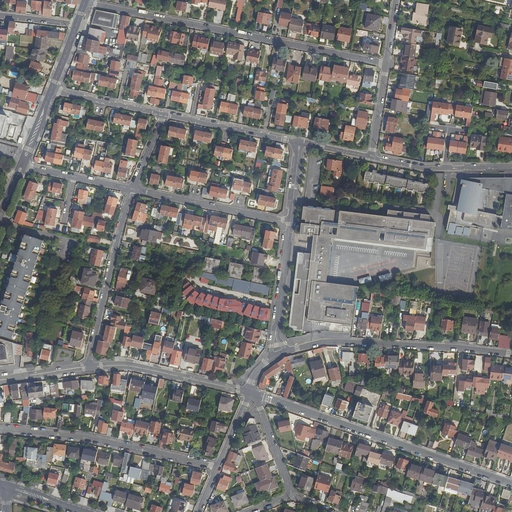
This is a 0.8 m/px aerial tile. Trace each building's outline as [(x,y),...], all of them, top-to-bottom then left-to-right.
[(45,2),(45,0),(42,0),(42,1),(41,1),(41,2),(33,1),(32,9),(40,10),(39,15),(43,16),(45,2)] [(210,0),(209,7),(216,9),(218,9),(225,11),(227,0),(210,0)] [(238,0),(237,5),(239,6),(236,23),(240,23),(243,10),(244,0),(238,0)] [(16,12),(26,14),(27,2),(18,1),(16,12)] [(53,3),(45,2),(43,16),(51,17),(53,3)] [(176,10),(190,13),(192,5),(178,2),(176,10)] [(428,5),(418,3),(416,13),(414,12),(413,15),(415,15),(413,22),(425,24),(426,17),(427,17),(428,15),(427,15),(428,5)] [(96,10),(93,24),(115,29),(118,15),(96,10)] [(258,12),(256,22),(268,25),(269,21),(269,19),(271,19),(272,15),(258,12)] [(290,27),(292,16),(292,14),(281,12),(279,25),(280,26),(282,27),(284,26),(286,26),(290,27)] [(378,30),(381,17),(368,15),(366,28),(378,30)] [(129,26),(131,17),(124,16),(122,25),(121,25),(120,30),(128,31),(129,26)] [(296,17),(292,16),(290,27),(289,30),(293,31),(302,32),(304,21),(295,19),(296,17)] [(15,32),(16,22),(10,22),(9,32),(8,34),(19,35),(19,33),(15,32)] [(307,24),(305,34),(318,36),(319,29),(311,27),(311,25),(307,24)] [(323,24),(321,35),(329,37),(328,38),(333,39),(336,27),(323,24)] [(150,26),(145,25),(143,36),(143,37),(141,48),(143,49),(144,43),(147,44),(148,40),(158,42),(162,30),(150,28),(150,26)] [(128,31),(126,39),(139,42),(141,30),(137,29),(137,27),(129,26),(128,31)] [(491,38),(493,30),(479,26),(475,42),(486,45),(488,37),(491,38)] [(344,40),(344,41),(349,42),(351,30),(339,27),(337,38),(344,40)] [(461,34),(462,29),(451,27),(448,43),(459,46),(460,39),(462,39),(464,34),(461,34)] [(91,28),(89,37),(101,40),(103,30),(91,28)] [(416,35),(417,30),(405,28),(405,29),(402,28),(400,39),(406,40),(407,34),(416,35)] [(48,38),(49,32),(38,31),(38,30),(33,30),(32,36),(38,37),(48,38)] [(120,44),(125,45),(126,39),(128,31),(120,30),(117,43),(120,44)] [(169,31),(165,41),(188,46),(190,36),(169,31)] [(193,47),(208,50),(210,40),(204,39),(199,38),(200,36),(195,35),(193,47)] [(82,36),(78,49),(94,53),(100,54),(100,52),(98,52),(100,42),(101,40),(89,37),(88,38),(82,36)] [(36,50),(47,51),(49,38),(48,38),(38,37),(36,50)] [(100,52),(100,54),(104,55),(118,58),(120,50),(103,46),(103,42),(100,42),(98,52),(100,52)] [(223,54),(225,44),(213,42),(211,54),(223,56),(223,54)] [(370,45),(371,44),(369,44),(369,45),(365,44),(363,50),(378,53),(380,43),(373,42),(373,45),(372,46),(370,45)] [(247,59),(248,50),(244,49),(245,46),(241,45),(240,47),(237,46),(238,44),(229,43),(227,53),(235,55),(234,59),(241,61),(242,58),(247,59)] [(405,53),(403,53),(402,58),(414,59),(416,45),(407,43),(405,53)] [(7,46),(6,58),(13,58),(14,47),(7,46)] [(31,58),(43,62),(47,51),(36,50),(35,49),(31,58)] [(181,71),(187,72),(188,64),(184,63),(185,56),(159,50),(158,57),(154,56),(151,65),(153,65),(157,66),(158,59),(183,64),(181,71)] [(138,62),(146,64),(148,55),(143,54),(142,58),(138,57),(138,62)] [(81,55),(79,63),(84,64),(87,65),(89,56),(81,55)] [(402,58),(401,57),(400,63),(403,63),(401,71),(412,73),(413,65),(415,66),(416,60),(414,59),(402,58)] [(112,61),(110,70),(119,72),(121,60),(115,59),(114,62),(112,61)] [(272,69),(285,72),(287,62),(274,59),(272,69)] [(28,71),(38,74),(41,65),(32,62),(28,71)] [(287,80),(299,83),(302,68),(298,67),(298,65),(289,63),(287,75),(289,75),(287,80)] [(84,69),(81,82),(89,83),(90,80),(95,81),(96,75),(91,73),(91,74),(86,74),(88,66),(84,65),(84,69)] [(303,79),(316,82),(318,69),(305,66),(303,79)] [(348,75),(350,69),(334,66),(333,69),(331,79),(347,82),(348,75)] [(73,80),(81,82),(84,69),(77,67),(76,71),(74,71),(74,73),(73,77),(73,80)] [(323,81),(331,82),(331,79),(333,69),(328,68),(328,69),(321,68),(319,80),(320,80),(320,81),(319,81),(318,83),(319,84),(321,85),(323,84),(323,81)] [(500,79),(511,80),(511,70),(503,69),(502,69),(500,79)] [(119,72),(110,70),(110,73),(109,78),(107,87),(116,89),(117,84),(118,84),(119,81),(117,80),(112,79),(113,76),(118,77),(119,72)] [(132,82),(141,84),(143,75),(145,76),(146,73),(136,70),(135,73),(134,73),(134,74),(132,74),(131,79),(133,79),(132,82)] [(255,80),(265,82),(267,75),(263,74),(264,72),(257,71),(255,80)] [(362,87),(370,88),(371,82),(373,82),(374,72),(365,71),(362,87)] [(401,88),(413,90),(416,76),(404,74),(401,88)] [(96,75),(95,81),(99,82),(99,85),(107,87),(109,78),(106,78),(100,76),(101,76),(96,75)] [(347,84),(347,85),(359,87),(361,77),(356,76),(356,77),(353,76),(348,75),(347,82),(347,84)] [(187,85),(192,86),(194,78),(185,76),(183,85),(187,85)] [(477,86),(497,90),(497,88),(494,88),(495,84),(478,81),(477,86)] [(139,92),(141,84),(132,82),(131,90),(132,90),(130,97),(137,99),(138,92),(139,92)] [(29,87),(17,84),(15,93),(11,92),(9,97),(37,104),(39,96),(28,93),(29,87)] [(182,91),(180,102),(188,104),(190,95),(185,94),(187,85),(183,85),(183,87),(182,91)] [(205,97),(214,98),(216,90),(215,90),(215,87),(208,85),(208,88),(207,88),(205,97)] [(156,97),(158,89),(154,88),(149,87),(148,95),(152,96),(151,102),(155,103),(156,99),(156,97)] [(264,93),(265,89),(258,87),(256,100),(264,102),(266,93),(264,93)] [(161,89),(158,89),(156,97),(164,99),(166,90),(161,89)] [(403,103),(405,91),(397,90),(394,108),(400,109),(401,105),(400,105),(400,103),(403,103)] [(171,100),(180,102),(182,91),(179,91),(179,93),(173,92),(171,100)] [(485,100),(495,101),(495,93),(485,92),(485,100)] [(359,103),(370,105),(372,100),(370,100),(372,96),(361,93),(359,103)] [(220,111),(228,113),(232,95),(229,95),(227,103),(222,102),(220,111)] [(232,95),(228,113),(237,115),(238,106),(234,105),(236,96),(232,95)] [(212,107),(214,98),(205,97),(203,105),(204,105),(204,108),(210,110),(211,107),(212,107)] [(279,104),(277,112),(286,114),(287,106),(286,105),(287,102),(280,101),(280,104),(279,104)] [(26,104),(20,102),(17,112),(28,114),(30,106),(26,106),(26,104)] [(467,127),(470,128),(471,126),(471,125),(472,118),(473,115),(473,112),(473,109),(465,108),(457,107),(450,106),(445,105),(445,106),(441,105),(441,104),(433,103),(432,112),(430,122),(434,123),(435,114),(436,113),(440,113),(440,115),(445,116),(445,114),(448,115),(448,114),(456,116),(455,116),(459,116),(458,118),(464,119),(464,118),(464,117),(468,117),(468,119),(467,127)] [(72,114),(74,105),(65,104),(64,107),(60,106),(58,113),(63,114),(63,112),(72,114)] [(252,118),(255,105),(249,104),(248,108),(245,107),(244,116),(252,118)] [(82,107),(74,105),(72,114),(80,116),(80,117),(84,118),(86,111),(81,110),(82,107)] [(261,106),(255,105),(252,118),(261,119),(261,117),(263,117),(264,112),(262,112),(262,111),(260,110),(261,106)] [(498,110),(498,114),(497,119),(504,120),(505,119),(507,119),(507,118),(508,118),(509,111),(498,110)] [(286,114),(277,112),(275,121),(276,121),(276,124),(283,125),(283,122),(284,122),(286,114)] [(355,128),(365,130),(368,114),(359,112),(357,119),(356,128),(355,128)] [(122,125),(124,116),(115,114),(114,117),(111,116),(109,123),(113,124),(113,123),(122,125)] [(132,118),(124,116),(122,125),(125,125),(124,129),(128,130),(129,126),(130,126),(130,128),(135,129),(136,122),(131,121),(132,118)] [(295,117),(293,126),(306,129),(308,120),(295,117)] [(398,120),(389,118),(386,131),(395,133),(398,120)] [(148,121),(139,119),(137,128),(146,130),(148,121)] [(316,119),(314,128),(327,130),(329,121),(316,119)] [(68,121),(59,120),(58,124),(55,124),(53,132),(62,134),(63,125),(67,126),(68,121)] [(95,131),(97,122),(88,120),(87,129),(95,131)] [(502,128),(502,129),(511,130),(511,120),(511,128),(509,127),(504,127),(504,128),(502,128)] [(105,124),(97,122),(95,131),(103,132),(105,124)] [(353,142),(355,128),(346,126),(344,140),(353,142)] [(177,138),(178,129),(170,127),(168,136),(177,138)] [(187,131),(178,129),(177,138),(185,139),(187,131)] [(202,144),(204,133),(196,131),(193,143),(201,145),(202,144)] [(53,132),(51,144),(52,145),(56,145),(57,146),(62,147),(64,147),(65,143),(64,143),(65,137),(61,136),(62,134),(53,132)] [(213,135),(204,133),(202,144),(207,145),(207,143),(211,143),(213,135)] [(433,139),(428,139),(427,144),(427,149),(431,150),(431,149),(439,150),(439,151),(444,152),(445,141),(440,140),(441,134),(434,133),(433,139)] [(480,148),(480,150),(485,150),(487,138),(473,135),(471,146),(477,148),(480,148)] [(456,142),(451,142),(449,152),(454,153),(454,152),(458,153),(457,154),(462,154),(462,153),(466,154),(469,138),(465,137),(464,144),(459,143),(460,137),(456,136),(456,142)] [(402,146),(403,140),(389,137),(387,144),(386,150),(394,151),(395,152),(395,155),(398,155),(399,152),(401,153),(401,152),(402,146)] [(511,152),(511,138),(500,137),(498,150),(511,152)] [(128,148),(136,149),(138,141),(129,139),(128,148)] [(247,151),(249,142),(241,141),(239,149),(247,151)] [(258,144),(249,142),(247,151),(256,153),(258,144)] [(45,161),(54,163),(55,154),(57,149),(57,146),(56,145),(52,145),(51,151),(48,150),(47,153),(45,161)] [(76,148),(74,157),(83,159),(85,147),(85,146),(79,145),(78,149),(76,148)] [(85,147),(83,159),(91,161),(93,148),(85,146),(85,147)] [(169,156),(173,157),(174,149),(162,146),(160,155),(169,156)] [(222,157),(224,149),(216,147),(216,148),(214,147),(214,149),(215,150),(214,155),(220,157),(222,157)] [(273,158),(275,149),(267,147),(265,156),(273,158)] [(134,158),(136,149),(128,148),(126,156),(134,158)] [(55,154),(54,163),(62,165),(64,156),(60,156),(61,150),(57,149),(55,154)] [(233,151),(224,149),(222,157),(231,159),(233,151)] [(284,151),(275,149),(273,158),(282,160),(284,151)] [(169,156),(160,155),(158,163),(167,165),(169,156)] [(94,170),(103,172),(105,163),(105,161),(100,160),(99,162),(96,161),(94,170)] [(340,177),(342,162),(329,160),(328,169),(335,170),(334,175),(339,176),(340,177)] [(105,163),(103,172),(111,173),(113,165),(105,163)] [(119,167),(117,176),(126,178),(127,175),(128,175),(129,171),(128,171),(128,169),(119,167)] [(272,178),(281,180),(283,171),(274,170),(270,170),(268,177),(272,178)] [(373,172),(371,172),(367,171),(365,180),(369,181),(369,182),(376,183),(376,182),(380,183),(379,184),(386,186),(386,185),(390,185),(390,187),(403,189),(404,188),(408,189),(408,190),(414,191),(414,190),(418,191),(418,192),(425,193),(425,192),(429,193),(431,184),(426,183),(426,184),(424,184),(424,182),(425,180),(420,179),(420,182),(416,181),(416,182),(414,182),(414,180),(414,178),(410,177),(409,179),(405,179),(405,180),(403,179),(403,178),(403,176),(395,174),(395,176),(394,178),(392,177),(392,176),(388,175),(389,173),(384,172),(384,174),(384,176),(381,175),(381,174),(378,173),(378,171),(374,170),(373,172)] [(198,182),(200,173),(191,171),(190,180),(198,182)] [(207,172),(200,171),(200,173),(198,182),(206,184),(208,175),(206,175),(207,172)] [(150,183),(158,185),(160,176),(152,175),(150,183)] [(174,187),(176,178),(168,177),(166,185),(174,187)] [(184,180),(176,178),(174,187),(183,189),(184,180)] [(279,188),(281,180),(272,178),(272,180),(268,180),(267,186),(268,186),(267,190),(270,191),(275,192),(276,187),(279,188)] [(511,178),(467,179),(466,181),(504,181),(503,185),(511,187),(511,185),(511,178)] [(234,189),(242,191),(244,183),(235,181),(234,189)] [(511,185),(511,187),(503,185),(504,181),(466,181),(462,181),(461,185),(463,185),(459,208),(452,206),(447,231),(449,231),(448,235),(454,236),(455,232),(456,232),(456,235),(462,236),(463,233),(464,234),(464,236),(470,237),(470,235),(477,236),(479,227),(473,226),(474,224),(476,212),(484,213),(484,206),(487,206),(487,198),(490,199),(490,191),(506,194),(503,217),(503,219),(501,228),(511,230),(511,185)] [(31,182),(27,190),(35,193),(39,185),(31,182)] [(54,197),(60,198),(63,186),(54,184),(50,183),(48,191),(55,193),(54,197)] [(244,183),(242,191),(250,193),(252,185),(244,183)] [(321,196),(333,198),(335,188),(322,186),(321,196)] [(218,197),(220,189),(211,187),(209,196),(218,197)] [(228,191),(220,189),(218,197),(226,199),(228,191)] [(35,193),(27,190),(24,198),(25,198),(31,201),(32,201),(35,193)] [(79,199),(78,203),(86,204),(87,198),(89,192),(80,190),(78,199),(79,199)] [(108,205),(116,208),(118,199),(113,198),(110,197),(107,196),(105,202),(108,203),(108,205)] [(258,205),(266,206),(268,198),(260,196),(258,205)] [(268,198),(266,206),(275,208),(276,199),(268,198)] [(138,203),(136,211),(147,215),(148,210),(145,210),(147,205),(138,203)] [(113,216),(116,208),(108,205),(105,214),(113,216)] [(160,208),(157,208),(157,209),(155,217),(155,218),(159,219),(168,220),(169,216),(170,208),(162,206),(162,209),(160,208)] [(314,226),(316,226),(322,227),(321,236),(330,237),(331,228),(337,228),(337,224),(334,224),(336,211),(319,209),(309,207),(304,207),(301,234),(305,235),(313,236),(314,226)] [(39,211),(38,213),(37,215),(47,217),(56,219),(57,210),(49,208),(48,213),(39,211)] [(179,210),(170,208),(169,216),(172,217),(172,220),(177,221),(176,224),(180,225),(181,217),(182,214),(178,213),(179,210)] [(15,222),(23,225),(30,227),(30,225),(24,222),(27,214),(19,211),(15,222)] [(96,220),(97,218),(92,217),(91,217),(91,219),(83,217),(84,213),(76,211),(74,219),(94,224),(96,220)] [(138,226),(138,227),(143,228),(144,226),(147,215),(136,211),(133,221),(136,222),(135,225),(138,226)] [(430,227),(430,223),(431,216),(388,211),(388,217),(387,220),(383,219),(381,234),(385,234),(385,238),(384,245),(426,250),(430,227)] [(343,240),(356,242),(379,245),(380,237),(381,234),(383,219),(382,219),(383,218),(364,215),(347,213),(341,212),(339,224),(337,224),(337,228),(338,229),(337,239),(343,240)] [(474,224),(490,226),(492,217),(503,219),(503,217),(484,213),(476,212),(474,224)] [(193,225),(194,217),(186,215),(185,218),(185,217),(185,215),(182,214),(181,217),(182,217),(180,225),(184,226),(183,228),(192,229),(193,225)] [(40,229),(48,231),(49,226),(54,227),(56,219),(47,217),(45,226),(45,225),(45,228),(40,227),(40,229)] [(203,219),(194,217),(193,225),(201,227),(200,231),(204,232),(204,229),(206,222),(202,221),(203,219)] [(208,230),(217,232),(218,227),(220,218),(211,217),(211,219),(207,218),(207,219),(206,222),(204,229),(208,230)] [(220,218),(218,227),(227,229),(228,220),(220,218)] [(82,225),(93,228),(94,224),(74,219),(72,228),(81,230),(82,225)] [(93,228),(92,229),(104,231),(106,222),(96,220),(94,224),(93,228)] [(436,224),(430,223),(430,227),(427,250),(426,250),(426,252),(432,253),(436,224)] [(241,238),(244,227),(235,225),(234,234),(235,234),(234,236),(241,238)] [(301,236),(305,237),(314,238),(316,226),(314,226),(313,236),(305,235),(301,234),(301,236)] [(316,226),(314,238),(313,251),(312,254),(312,258),(316,258),(317,249),(331,251),(333,231),(336,231),(337,228),(331,228),(330,237),(321,236),(322,227),(316,226)] [(254,240),(254,238),(254,237),(256,231),(252,230),(252,229),(244,227),(241,238),(241,239),(249,241),(250,239),(254,240)] [(356,244),(379,247),(394,248),(426,252),(426,250),(384,245),(385,238),(380,237),(379,245),(356,242),(343,240),(337,239),(338,229),(337,228),(336,231),(335,241),(343,242),(356,244)] [(148,230),(145,229),(142,240),(144,240),(148,241),(157,243),(158,239),(162,240),(164,233),(153,231),(148,230)] [(265,239),(274,241),(275,233),(267,231),(265,239)] [(0,336),(12,340),(25,301),(44,241),(25,235),(18,257),(23,258),(21,265),(16,263),(2,306),(8,308),(5,314),(0,313),(0,336)] [(272,249),(274,241),(265,239),(263,248),(272,249)] [(139,263),(141,254),(143,247),(142,247),(134,245),(130,261),(139,263)] [(312,254),(308,254),(303,253),(299,253),(290,326),(293,326),(298,327),(297,330),(302,330),(303,330),(306,306),(310,306),(308,321),(323,322),(332,323),(354,326),(357,296),(353,296),(354,293),(349,292),(349,289),(345,288),(345,291),(336,290),(335,290),(335,287),(332,287),(331,290),(328,289),(326,289),(327,283),(329,269),(331,251),(317,249),(316,258),(312,258),(312,254)] [(9,261),(16,263),(21,265),(23,258),(18,257),(11,254),(9,261)] [(100,266),(102,257),(93,255),(90,264),(100,266)] [(218,274),(221,260),(207,257),(204,271),(218,274)] [(231,262),(229,276),(244,279),(247,265),(231,262)] [(256,267),(254,281),(265,283),(267,269),(256,267)] [(92,271),(86,269),(82,284),(95,287),(96,282),(95,281),(96,275),(92,274),(92,271)] [(116,290),(122,291),(123,286),(125,287),(127,279),(129,279),(131,274),(131,272),(121,270),(120,273),(120,272),(118,282),(116,290)] [(360,285),(372,282),(370,275),(358,279),(360,285)] [(209,280),(194,276),(193,281),(208,285),(209,280)] [(144,279),(143,285),(156,288),(158,283),(144,279)] [(335,290),(336,290),(345,291),(345,288),(349,289),(349,292),(354,293),(353,296),(357,296),(358,287),(349,286),(327,283),(326,289),(328,289),(331,290),(332,287),(335,287),(335,290)] [(92,301),(98,303),(99,299),(97,299),(94,298),(95,292),(90,291),(91,290),(86,289),(75,286),(73,285),(73,287),(75,288),(74,291),(84,293),(83,298),(88,300),(92,301)] [(156,288),(143,285),(141,292),(154,295),(156,288)] [(122,297),(117,296),(115,305),(127,308),(128,303),(129,299),(122,297)] [(194,305),(195,298),(188,296),(187,303),(194,305)] [(393,306),(400,307),(401,301),(401,298),(395,297),(393,306)] [(78,318),(87,321),(92,301),(88,300),(83,299),(78,318)] [(361,312),(369,313),(370,300),(362,299),(361,312)] [(426,316),(428,305),(423,304),(423,301),(419,300),(418,303),(418,308),(417,314),(426,316)] [(151,312),(149,320),(149,323),(159,325),(162,315),(151,312)] [(358,329),(367,331),(369,314),(363,314),(362,320),(359,319),(358,329)] [(126,327),(126,325),(120,323),(121,318),(112,316),(111,320),(113,320),(111,327),(116,328),(125,330),(126,327)] [(405,331),(414,332),(415,324),(416,317),(408,316),(407,321),(405,331)] [(452,331),(454,321),(449,320),(450,317),(444,316),(441,329),(452,331)] [(476,335),(478,320),(465,318),(463,331),(471,333),(471,334),(476,335)] [(212,319),(210,327),(221,330),(223,322),(212,319)] [(488,337),(490,323),(481,322),(479,336),(488,337)] [(492,324),(490,337),(500,339),(501,327),(499,327),(499,326),(492,324)] [(111,327),(108,326),(106,333),(107,334),(105,341),(110,342),(112,343),(112,341),(116,328),(111,327)] [(253,345),(255,345),(256,341),(246,339),(249,328),(244,327),(241,338),(242,338),(241,342),(242,342),(253,345)] [(260,335),(261,331),(260,331),(251,328),(249,328),(246,339),(256,341),(259,342),(260,338),(259,338),(258,336),(258,335),(259,336),(260,335)] [(84,334),(74,332),(70,345),(82,348),(81,349),(82,349),(83,343),(82,343),(84,334)] [(128,346),(130,346),(131,347),(133,340),(130,339),(130,338),(125,337),(123,346),(128,347),(128,346)] [(17,345),(0,339),(0,366),(15,364),(14,355),(17,355),(17,345)] [(105,341),(104,341),(104,342),(99,341),(97,353),(107,355),(110,342),(105,341)] [(157,342),(155,341),(153,349),(152,353),(157,355),(158,350),(159,351),(161,344),(157,343),(157,342)] [(238,357),(249,360),(253,345),(242,342),(238,357)] [(175,345),(165,343),(162,355),(168,356),(166,361),(171,362),(172,357),(175,345)] [(147,357),(145,364),(150,365),(152,353),(153,349),(149,348),(148,352),(146,352),(145,356),(147,357)] [(201,353),(187,349),(184,362),(195,365),(195,363),(198,364),(201,353)] [(51,352),(43,351),(41,359),(41,360),(45,361),(45,360),(49,361),(51,352)] [(179,366),(180,361),(178,361),(179,357),(181,358),(182,352),(174,351),(171,364),(179,366)] [(371,371),(371,361),(368,361),(368,354),(359,354),(359,363),(368,364),(367,369),(368,369),(368,371),(371,371)] [(202,370),(211,372),(211,371),(213,362),(215,357),(209,356),(208,359),(205,359),(202,370)] [(212,372),(217,373),(217,372),(223,373),(225,365),(220,363),(221,358),(217,357),(218,356),(216,356),(216,357),(215,357),(213,362),(211,371),(212,372)] [(294,360),(293,356),(289,357),(292,367),(305,364),(304,358),(300,359),(300,358),(298,359),(294,360)] [(386,367),(386,356),(381,356),(381,358),(376,357),(376,366),(380,367),(380,369),(381,370),(386,370),(386,367)] [(399,368),(400,362),(400,357),(386,356),(386,367),(386,374),(390,374),(391,368),(399,368)] [(285,396),(288,397),(295,378),(292,367),(289,357),(285,358),(283,359),(286,364),(287,363),(290,372),(291,377),(285,396)] [(283,365),(286,364),(283,359),(264,373),(259,386),(260,388),(265,390),(267,385),(266,385),(268,379),(277,374),(277,373),(282,370),(283,372),(286,370),(283,365)] [(310,363),(314,379),(326,376),(322,360),(310,363)] [(474,370),(475,361),(463,360),(463,368),(463,369),(463,370),(469,371),(469,369),(474,370)] [(414,372),(415,363),(400,362),(399,368),(399,371),(414,372)] [(457,372),(458,364),(449,363),(449,366),(443,365),(443,366),(443,377),(448,378),(448,376),(456,376),(457,372)] [(432,379),(442,380),(443,377),(443,366),(433,366),(432,379)] [(502,381),(503,379),(504,369),(504,368),(492,366),(490,380),(502,381)] [(339,373),(340,373),(339,368),(329,370),(332,382),(340,379),(339,373)] [(511,380),(511,369),(504,369),(503,379),(511,380)] [(425,375),(414,375),(413,387),(425,388),(425,375)] [(479,380),(479,378),(474,378),(473,387),(478,388),(478,392),(482,392),(483,380),(479,380)] [(143,392),(145,383),(138,382),(138,380),(132,379),(130,389),(143,392)] [(59,400),(61,401),(60,396),(58,381),(51,382),(53,401),(59,400)] [(78,381),(59,383),(60,390),(63,389),(63,388),(67,388),(71,388),(72,389),(75,389),(79,388),(78,381)] [(361,397),(365,385),(358,383),(355,383),(348,381),(345,390),(349,392),(350,390),(357,392),(356,395),(361,397)] [(41,397),(39,382),(28,383),(29,392),(29,394),(30,398),(41,397)] [(93,390),(94,383),(82,382),(81,386),(84,387),(84,391),(86,391),(86,390),(93,390)] [(19,384),(11,385),(13,399),(20,398),(19,387),(19,384)] [(182,403),(184,392),(180,391),(175,390),(172,389),(169,400),(182,403)] [(319,407),(330,409),(333,394),(322,391),(319,407)] [(234,401),(221,398),(219,410),(231,412),(234,401)] [(75,417),(85,418),(85,413),(86,404),(86,399),(82,400),(81,406),(64,404),(63,414),(60,414),(58,429),(62,429),(64,414),(75,416),(75,417)] [(350,403),(339,399),(335,408),(345,411),(347,405),(349,406),(350,403)] [(99,414),(102,401),(99,400),(98,404),(93,403),(93,404),(92,404),(91,405),(86,404),(85,413),(96,415),(96,414),(99,414)] [(199,412),(201,402),(196,401),(193,401),(189,400),(187,409),(199,412)] [(437,417),(438,412),(431,410),(433,404),(428,402),(424,412),(430,414),(430,415),(437,417)] [(359,403),(354,417),(369,422),(374,408),(359,403)] [(387,419),(390,411),(388,410),(389,407),(382,404),(378,416),(387,419)] [(29,410),(28,418),(42,420),(43,411),(32,410),(32,407),(29,407),(29,408),(29,410)] [(45,408),(44,417),(51,417),(55,418),(56,414),(57,414),(58,410),(52,409),(45,408)] [(116,410),(115,410),(112,420),(115,421),(115,422),(118,423),(118,421),(122,422),(124,413),(116,411),(116,410)] [(402,429),(406,418),(406,416),(392,411),(388,423),(391,424),(395,425),(398,426),(398,428),(402,429)] [(285,419),(280,413),(273,419),(278,425),(281,422),(282,424),(286,421),(284,419),(285,419)] [(98,418),(97,425),(99,426),(99,430),(101,431),(103,431),(103,433),(106,433),(108,425),(105,424),(105,422),(102,422),(103,419),(98,418)] [(408,433),(411,425),(413,420),(406,418),(402,429),(401,431),(408,433)] [(245,435),(250,447),(252,446),(262,442),(254,419),(250,419),(246,429),(247,434),(245,435)] [(123,422),(121,431),(128,433),(128,434),(133,436),(135,425),(136,422),(129,420),(128,423),(123,422)] [(150,424),(137,421),(136,426),(135,432),(139,433),(144,434),(148,435),(150,424)] [(152,422),(150,432),(160,434),(162,424),(152,422)] [(211,432),(219,434),(221,429),(224,430),(226,425),(213,422),(211,432)] [(457,439),(459,433),(455,431),(456,428),(446,424),(442,434),(457,439)] [(316,430),(314,429),(299,425),(299,428),(297,427),(296,430),(298,430),(296,434),(299,435),(297,439),(305,441),(306,437),(314,440),(316,431),(316,430)] [(415,436),(418,427),(411,425),(408,433),(415,436)] [(184,439),(193,441),(195,432),(180,429),(178,438),(178,441),(183,442),(183,441),(184,439)] [(329,433),(317,429),(316,431),(314,440),(316,441),(316,440),(320,441),(326,442),(329,433)] [(159,448),(162,448),(163,442),(172,445),(174,435),(173,435),(173,434),(172,433),(171,434),(162,432),(159,448)] [(457,439),(455,445),(469,450),(471,443),(472,441),(472,439),(461,435),(461,433),(459,433),(457,439)] [(217,440),(210,438),(208,442),(210,443),(207,453),(208,453),(207,455),(212,457),(217,440)] [(343,444),(343,443),(339,441),(338,442),(329,439),(326,451),(340,455),(343,444)] [(262,442),(252,446),(259,464),(269,460),(262,442)] [(467,454),(481,459),(483,451),(476,448),(477,445),(473,443),(471,443),(469,450),(467,454)] [(496,459),(500,447),(489,443),(485,457),(490,459),(490,457),(496,459)] [(340,455),(340,456),(350,459),(354,447),(343,444),(340,455)] [(370,452),(372,447),(359,444),(355,456),(357,457),(357,456),(361,457),(362,454),(369,456),(370,452)] [(54,455),(65,456),(67,446),(55,445),(55,449),(48,448),(47,457),(46,463),(48,463),(49,464),(52,464),(53,464),(52,464),(54,455)] [(27,460),(46,463),(47,457),(40,456),(39,457),(37,457),(37,453),(38,449),(29,448),(29,452),(25,451),(24,459),(27,460)] [(79,459),(80,449),(74,448),(70,448),(69,457),(79,459)] [(229,458),(228,458),(223,469),(237,473),(238,470),(234,469),(236,465),(231,464),(233,460),(239,463),(242,457),(232,452),(229,458)] [(375,453),(370,452),(369,456),(368,459),(368,462),(379,465),(380,463),(382,455),(378,454),(375,453)] [(98,464),(109,466),(111,455),(101,453),(98,464)] [(125,474),(129,454),(126,453),(124,458),(122,468),(121,475),(123,476),(124,473),(125,474)] [(395,457),(383,453),(382,455),(380,463),(392,467),(395,457)] [(299,455),(294,467),(305,471),(309,462),(312,463),(313,460),(308,458),(305,457),(302,456),(299,455)] [(114,466),(122,468),(124,458),(116,456),(114,466)] [(80,470),(83,471),(84,471),(84,470),(89,472),(91,463),(90,462),(91,460),(89,460),(88,462),(86,461),(86,459),(82,458),(80,470)] [(397,467),(402,469),(403,469),(406,470),(409,461),(400,458),(397,467)] [(28,466),(47,470),(48,463),(46,463),(27,460),(27,462),(24,470),(26,470),(28,466)] [(1,463),(0,464),(0,469),(13,474),(16,464),(10,462),(9,464),(1,462),(1,463)] [(150,472),(151,465),(151,464),(143,463),(142,470),(131,467),(129,476),(125,475),(124,482),(125,482),(128,483),(133,484),(134,484),(135,478),(148,481),(150,472)] [(272,477),(267,464),(257,468),(262,481),(272,477)] [(162,481),(165,467),(157,466),(151,465),(150,472),(155,473),(155,475),(158,475),(157,480),(162,481)] [(407,476),(420,480),(423,469),(423,468),(410,465),(407,476)] [(420,480),(433,484),(436,474),(436,472),(427,470),(427,471),(423,469),(420,480)] [(191,484),(200,486),(203,477),(201,477),(201,474),(194,472),(191,484)] [(60,485),(62,475),(51,473),(49,483),(60,485)] [(446,488),(449,478),(436,474),(433,484),(439,486),(438,490),(444,492),(446,488)] [(80,487),(80,488),(84,489),(86,481),(81,479),(82,476),(77,475),(73,486),(79,488),(79,487),(80,487)] [(309,491),(314,479),(304,475),(300,483),(302,484),(301,488),(309,491)] [(232,479),(224,476),(223,480),(221,479),(217,489),(226,492),(229,482),(230,483),(232,479)] [(274,476),(272,477),(262,481),(255,484),(259,493),(270,489),(270,490),(279,487),(274,476)] [(324,491),(329,493),(332,480),(318,476),(318,477),(315,486),(324,489),(324,491)] [(358,477),(357,477),(355,481),(354,480),(351,488),(358,491),(358,489),(364,491),(367,485),(363,483),(365,480),(363,479),(358,477)] [(458,492),(461,482),(449,478),(446,488),(458,492)] [(102,488),(103,488),(104,484),(95,481),(93,485),(97,487),(96,491),(94,490),(94,494),(99,496),(102,488)] [(108,506),(111,507),(113,500),(115,496),(105,493),(108,484),(104,482),(104,484),(103,488),(101,495),(100,499),(109,501),(108,506)] [(474,485),(461,482),(458,492),(470,496),(473,489),(474,485)] [(166,493),(173,495),(173,492),(169,491),(170,489),(172,489),(173,485),(171,485),(172,484),(167,483),(166,485),(161,484),(159,492),(166,493)] [(194,487),(185,484),(183,495),(187,496),(188,494),(192,495),(194,487)] [(373,491),(381,494),(383,487),(378,485),(377,487),(375,486),(373,491)] [(387,511),(392,500),(403,504),(404,501),(411,504),(414,497),(408,496),(402,494),(389,489),(386,498),(383,508),(381,511),(387,511)] [(473,489),(470,496),(468,505),(480,509),(485,492),(473,489)] [(249,503),(244,490),(237,492),(238,495),(232,498),(233,501),(231,502),(232,504),(234,503),(236,508),(249,503)] [(509,496),(511,492),(503,490),(501,498),(508,500),(509,496)] [(126,504),(129,495),(116,491),(115,496),(113,500),(126,504)] [(335,508),(339,510),(341,503),(339,502),(342,494),(337,492),(337,493),(333,491),(329,500),(337,504),(335,508)] [(126,504),(126,506),(133,509),(134,507),(141,509),(144,500),(129,495),(126,504)] [(184,511),(187,504),(176,500),(172,511),(184,511)] [(213,511),(225,511),(231,510),(227,501),(214,506),(212,508),(213,511)] [(355,511),(360,511),(363,502),(359,501),(355,511)] [(363,502),(360,511),(366,511),(369,504),(363,502)]
